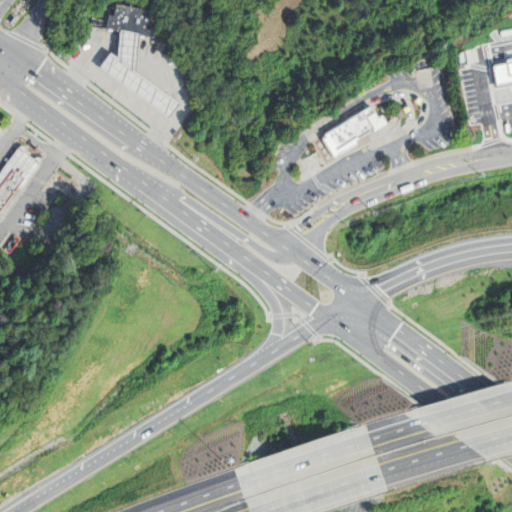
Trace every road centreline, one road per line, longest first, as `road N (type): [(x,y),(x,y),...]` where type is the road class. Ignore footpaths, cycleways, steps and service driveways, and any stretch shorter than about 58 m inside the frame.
road 1 (primary): [(360,303),(37,74),(6,64)]
road 2 (primary): [(184,214),(511,454)]
road 3 (motorway): [(258,362),(18,511)]
road 4 (residential): [(289,251),(354,200),(511,151)]
road 5 (primary): [(6,64),(24,93),(184,214)]
road 6 (motorway): [(184,214),(273,303),(276,335),(258,362)]
road 7 (primary): [(511,414),(360,303)]
road 8 (motorway): [(511,249),(421,271),(360,303)]
road 9 (motorway): [(367,439),(238,482)]
road 10 (motorway): [(259,511),(379,471)]
